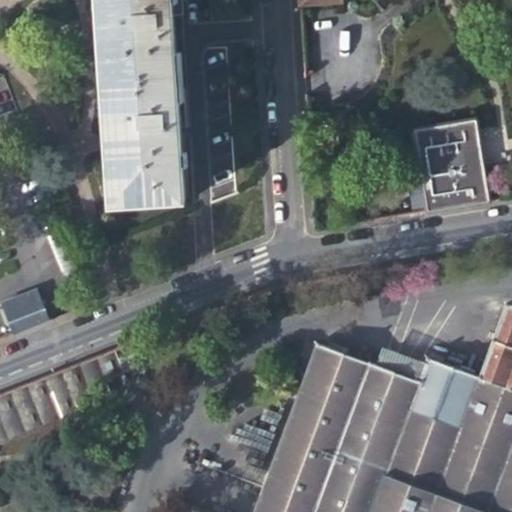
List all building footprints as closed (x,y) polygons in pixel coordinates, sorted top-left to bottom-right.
[(171,0),(106,0),(112,132),(117,169),(108,170),(111,206),(183,202),(171,0)] [(416,133),(428,213),(489,203),(476,123),(416,133)] [(35,325),(50,320),(35,287),(2,301),(15,333),(35,325)] [(511,511),(511,308),(498,304),(475,372),(417,352),(409,376),(312,341),(251,511),(511,511)] [(0,441),(130,391),(113,349),(0,392),(0,441)]
